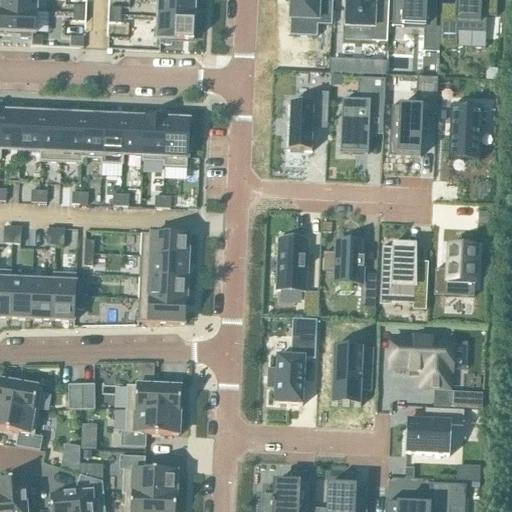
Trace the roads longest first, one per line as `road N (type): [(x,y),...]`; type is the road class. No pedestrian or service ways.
road 1 (residential): [(0,71),(241,81)]
road 2 (residential): [(228,352),(0,354)]
road 3 (residential): [(383,417),(381,449),(224,441)]
road 4 (residential): [(236,188),(425,197)]
road 5 (residential): [(228,352),(236,188)]
